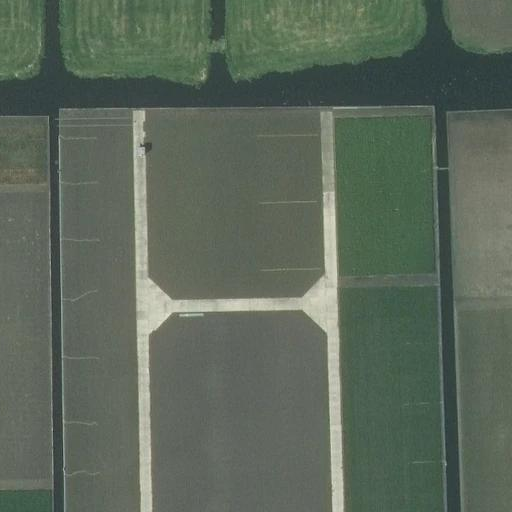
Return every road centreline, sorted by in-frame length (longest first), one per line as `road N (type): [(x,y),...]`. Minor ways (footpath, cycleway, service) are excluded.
road 1 (track): [(325,114),(337,511)]
road 2 (track): [(144,511),(137,115)]
road 3 (track): [(141,307),(330,304)]
